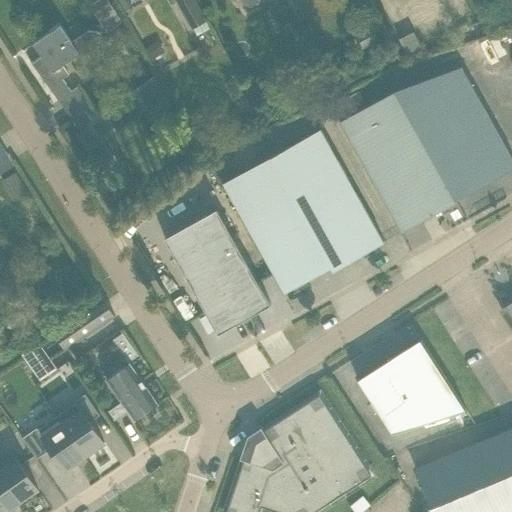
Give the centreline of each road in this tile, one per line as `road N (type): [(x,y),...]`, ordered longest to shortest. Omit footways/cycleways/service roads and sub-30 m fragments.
road 1 (residential): [(0,84),(216,413)]
road 2 (residential): [(216,413),(511,223)]
road 3 (residential): [(65,511),(164,442),(204,450)]
